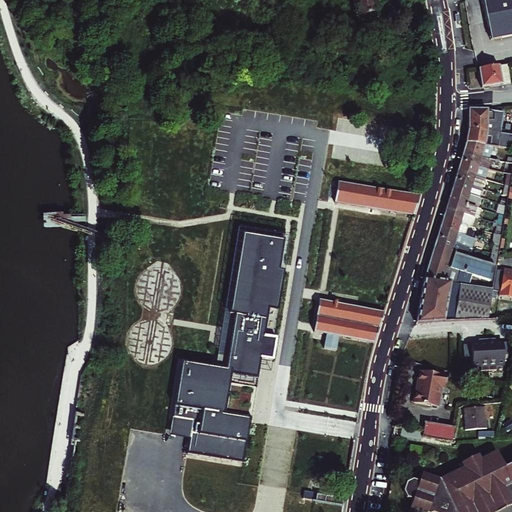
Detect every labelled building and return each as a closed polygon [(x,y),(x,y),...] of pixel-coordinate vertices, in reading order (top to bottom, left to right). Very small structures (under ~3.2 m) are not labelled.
[(375,0),(354,0),(359,18),(379,13),(375,0)] [(511,0),(484,0),(492,40),(511,35),(511,0)] [(509,82),(506,63),(478,67),(480,85),(483,85),(509,82)] [(465,137),(464,141),(490,146),(497,147),(511,149),(511,158),(511,159),(511,131),(499,132),(499,130),(501,113),(484,110),(468,110),(467,118),(467,128),(465,137)] [(463,145),(461,149),(478,154),(487,157),(490,146),(464,141),(463,145)] [(460,155),(458,160),(475,164),(478,154),(461,149),(460,155)] [(457,165),(456,169),(482,176),(484,177),(487,167),(475,164),(458,160),(457,165)] [(455,173),(453,178),(480,185),(482,176),(456,169),(455,173)] [(452,183),(450,187),(479,195),(482,186),(480,185),(453,178),(452,183)] [(415,219),(421,199),(341,186),(337,206),(415,219)] [(479,195),(450,187),(449,191),(447,197),(476,205),(479,195)] [(476,205),(447,197),(446,201),(444,206),(474,215),(476,215),(479,206),(476,205)] [(498,212),(502,213),(504,203),(498,201),(496,200),(495,211),(498,212)] [(443,210),(441,216),(471,225),(474,215),(444,206),(443,210)] [(62,214),(42,215),(43,230),(63,229),(63,225),(85,225),(85,216),(62,216),(62,214)] [(440,221),(438,226),(468,235),(477,238),(478,235),(475,233),(473,230),(474,226),(471,225),(441,216),(440,221)] [(437,230),(435,235),(465,244),(468,235),(438,226),(437,230)] [(491,242),(497,244),(499,233),(494,232),(491,231),(489,241),(491,242)] [(465,244),(435,235),(433,240),(432,245),(449,250),(453,251),(467,256),(470,246),(465,244)] [(277,274),(282,244),(242,238),(230,314),(236,315),(229,362),(219,360),(217,374),(182,368),(174,419),(193,422),(189,452),(242,461),(258,363),(271,365),(275,343),(272,340),(283,275),(277,274)] [(489,251),(495,253),(497,244),(491,242),(489,251)] [(431,248),(429,252),(446,257),(449,250),(432,245),(431,248)] [(453,251),(451,258),(489,271),(491,263),(487,262),(467,256),(453,251)] [(494,264),(495,258),(495,253),(489,251),(487,262),(491,263),(494,264)] [(422,277),(446,280),(447,274),(441,272),(446,257),(429,252),(426,265),(422,277)] [(489,271),(451,258),(448,265),(488,278),(489,271)] [(500,270),(495,297),(511,300),(511,296),(511,273),(509,273),(509,272),(500,270)] [(446,280),(422,277),(418,299),(413,320),(484,317),(489,286),(446,280)] [(375,347),(385,316),(321,303),(315,335),(327,338),(325,351),(336,354),(339,340),(375,347)] [(493,335),(485,336),(489,369),(496,369),(496,360),(504,360),(503,351),(501,338),(494,339),(493,335)] [(478,341),(470,341),(471,354),(472,358),(472,363),(480,362),(481,370),(489,369),(485,336),(477,336),(478,341)] [(509,337),(501,338),(503,351),(510,350),(509,337)] [(470,341),(463,342),(464,355),(471,354),(470,341)] [(412,404),(436,407),(440,387),(441,388),(444,375),(433,373),(433,375),(418,373),(416,387),(417,387),(416,390),(416,393),(414,393),(412,404)] [(480,404),(459,406),(460,418),(461,427),(482,425),(480,404)] [(415,418),(412,433),(447,439),(448,438),(450,424),(415,418)] [(416,442),(406,440),(404,450),(414,452),(416,442)] [(511,463),(509,465),(501,450),(485,458),(482,452),(465,460),(468,466),(444,477),(426,472),(423,480),(415,477),(410,480),(407,488),(411,494),(416,496),(413,506),(430,511),(433,511),(434,511),(436,511),(495,511),(511,504),(511,463)] [(343,500),(317,496),(315,503),(342,507),(343,500)]
